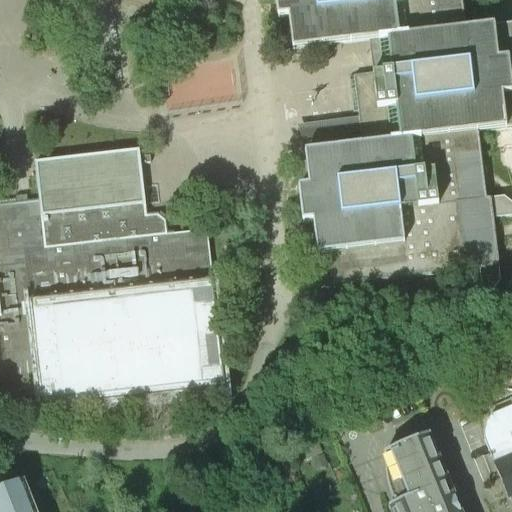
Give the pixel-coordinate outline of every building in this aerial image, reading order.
[(275,0),(277,19),(288,18),(292,51),(369,42),(371,59),(373,75),(349,78),(352,113),(357,112),(360,137),(361,147),(304,154),(308,187),(298,188),(302,224),(313,223),(321,289),(407,278),(479,270),(482,294),(493,293),(500,282),(494,230),(493,219),(511,216),(511,203),(504,198),(485,200),(477,133),(511,128),(511,25),(465,31),(461,0),(275,0)] [(0,208),(0,394),(38,391),(41,412),(224,391),(206,233),(166,237),(165,227),(161,224),(158,221),(148,222),(138,153),(35,164),(38,205),(23,206),(0,208)] [(511,409),(491,418),(487,424),(485,429),(483,436),(484,444),(508,498),(510,496),(511,501),(511,409)] [(459,511),(429,437),(384,455),(385,458),(385,475),(388,490),(395,506),(388,508),(389,511),(459,511)] [(35,511),(25,484),(0,493),(0,511),(35,511)]
